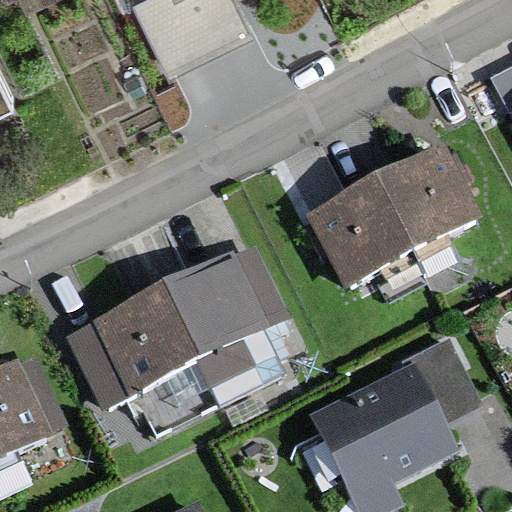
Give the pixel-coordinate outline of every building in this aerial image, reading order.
[(0,81),(0,103),(8,99),(0,81)] [(323,249),(347,294),(471,228),(447,182),(434,158),(310,224),(323,249)] [(229,281),(222,267),(89,333),(70,342),(105,414),(132,400),(151,441),(277,379),(239,302),(262,291),(251,270),(242,274),(229,281)] [(316,428),(352,500),(444,454),(410,387),(452,367),(443,349),(402,370),(408,382),(316,428)] [(13,384),(8,372),(0,376),(0,489),(21,479),(10,456),(59,432),(31,375),(23,380),(13,384)]
